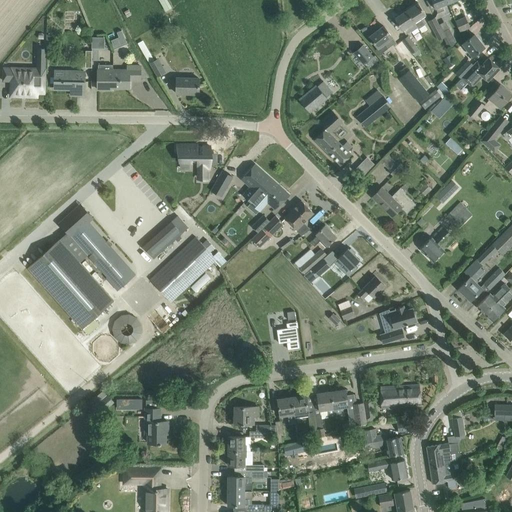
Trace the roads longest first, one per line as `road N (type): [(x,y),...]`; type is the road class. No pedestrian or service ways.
road 1 (residential): [(204,511),(206,423),(225,386),(446,349)]
road 2 (residential): [(429,288),(273,128)]
road 3 (residential): [(273,128),(94,119)]
road 4 (residential): [(273,128),(289,50),(349,0)]
road 5 (tertiary): [(425,511),(418,440),(460,390)]
